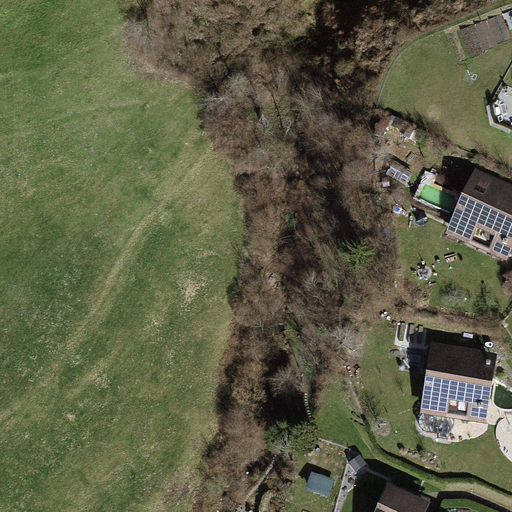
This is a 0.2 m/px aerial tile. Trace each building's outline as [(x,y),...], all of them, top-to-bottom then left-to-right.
[(511,242),(511,190),(478,176),(450,237),(504,261),(511,242)] [(427,350),(402,346),(400,359),(426,362),(427,350)] [(493,357),(436,349),(425,414),(421,418),(419,422),(420,428),(425,432),(430,434),(439,435),(438,439),(448,441),(454,427),(455,419),(483,423),(493,357)] [(332,481),(313,475),(309,488),(328,494),(332,481)] [(424,511),(428,503),(394,488),(390,495),(389,494),(380,511),(424,511)]
